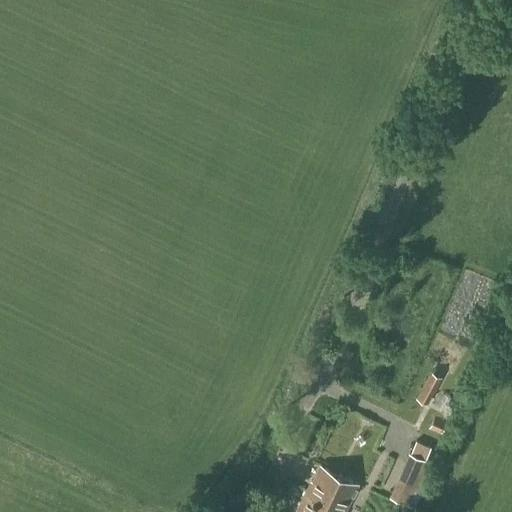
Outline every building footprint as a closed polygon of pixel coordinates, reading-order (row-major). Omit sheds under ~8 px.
[(461,377),(470,355),(450,348),(442,369),(461,377)] [(429,406),(443,378),(430,371),(415,399),(429,406)] [(441,436),(441,435),(446,423),(435,418),(430,430),(441,436)] [(414,509),(434,464),(408,453),(388,498),(414,509)] [(343,511),(357,485),(320,466),(310,485),(309,485),(295,511),(343,511)]
